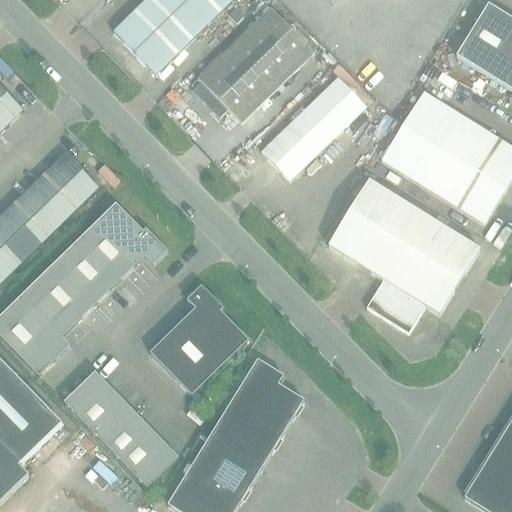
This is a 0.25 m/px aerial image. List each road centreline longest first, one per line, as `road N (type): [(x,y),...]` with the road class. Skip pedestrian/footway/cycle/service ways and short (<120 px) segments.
road 1 (unclassified): [(429,440),(0,2)]
road 2 (residential): [(429,440),(511,316)]
